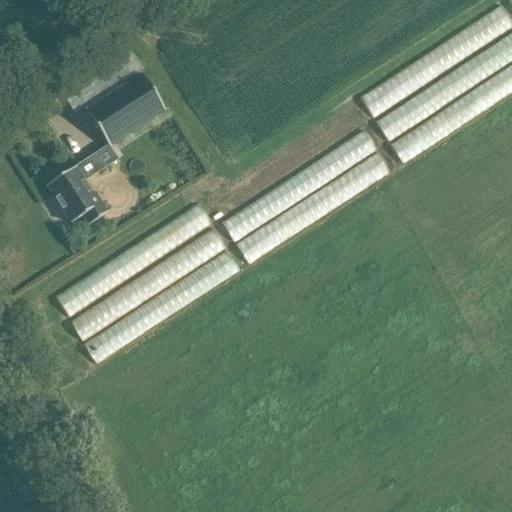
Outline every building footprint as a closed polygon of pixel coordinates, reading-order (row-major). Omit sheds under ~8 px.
[(511,20),(504,7),(357,95),(370,115),(511,30),(511,20)] [(511,32),(373,118),(400,162),(511,93),(511,32)] [(141,76),(85,111),(108,147),(164,111),(141,76)] [(351,109),(203,192),(216,214),(364,131),(351,109)] [(367,134),(220,216),(244,259),(391,177),(367,134)] [(74,168),(47,187),(71,224),(82,217),(87,226),(106,214),(94,194),(92,196),(74,168)] [(53,295),(94,362),(241,272),(199,205),(53,295)]
